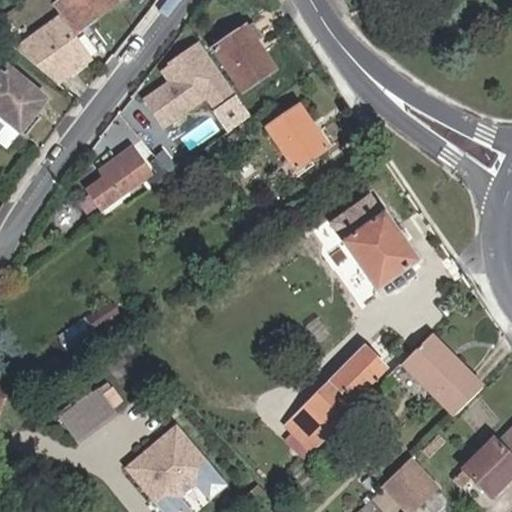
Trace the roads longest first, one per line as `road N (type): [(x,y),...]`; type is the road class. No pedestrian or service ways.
road 1 (residential): [(198,0),(0,279)]
road 2 (residential): [(390,91),(506,225)]
road 3 (residential): [(511,136),(390,91)]
